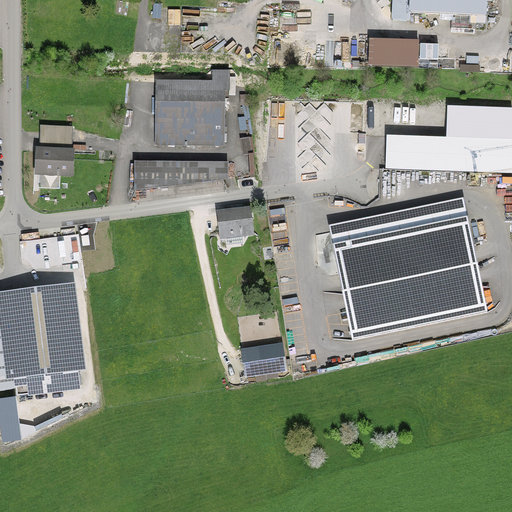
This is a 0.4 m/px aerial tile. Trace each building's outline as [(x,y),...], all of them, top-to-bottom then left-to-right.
[(485,18),(485,0),(409,0),(410,2),(393,1),(392,21),(409,22),(409,14),(452,16),(451,29),(473,31),(474,18),(485,18)] [(417,63),(418,47),(418,46),(369,45),(368,67),(417,69),(417,63)] [(432,47),(418,47),(417,63),(432,64),(432,47)] [(213,85),(156,84),(156,145),(222,146),(222,90),(228,90),(228,74),(213,74),(213,85)] [(511,122),(511,109),(449,106),(448,138),(388,136),(387,166),(511,170),(511,122)] [(58,173),(58,176),(69,176),(70,150),(71,128),(40,127),(39,151),(38,151),(38,172),(58,173)] [(248,139),(241,140),(243,156),(250,154),(248,139)] [(225,166),(136,165),(136,188),(225,178),(225,166)] [(462,200),(332,226),(355,336),(485,310),(462,200)] [(252,234),(249,211),(217,215),(219,235),(240,232),(241,235),(252,234)] [(84,367),(74,284),(0,293),(0,387),(29,384),(30,393),(79,388),(76,368),(84,367)] [(281,344),(243,350),(246,375),(285,369),(281,344)]
